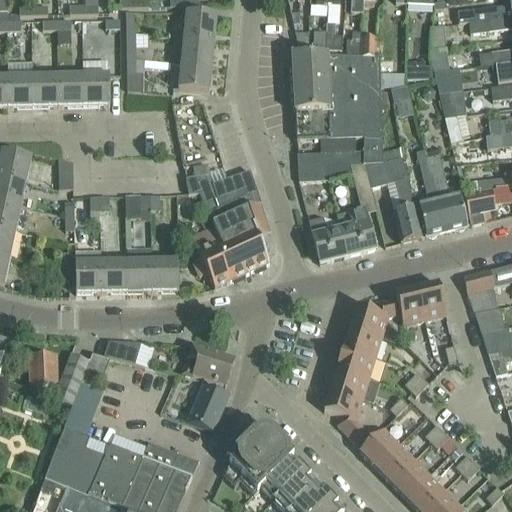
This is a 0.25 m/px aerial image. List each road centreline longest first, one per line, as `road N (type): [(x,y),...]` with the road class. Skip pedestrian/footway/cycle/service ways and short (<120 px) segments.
road 1 (residential): [(300,291),(246,98),(252,0)]
road 2 (residential): [(0,307),(50,318),(156,318),(259,301)]
road 3 (residential): [(0,131),(172,125)]
road 4 (residential): [(351,279),(511,240)]
road 5 (residential): [(302,429),(351,279)]
road 6 (residential): [(246,379),(191,511)]
